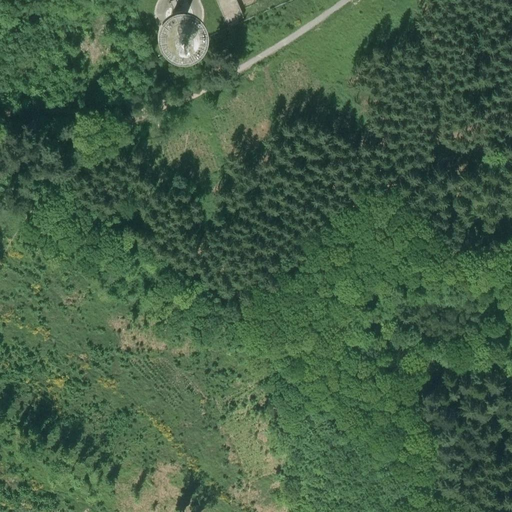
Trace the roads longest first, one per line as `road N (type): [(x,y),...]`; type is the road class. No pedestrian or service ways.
road 1 (track): [(136,115),(210,85),(346,0)]
road 2 (track): [(335,331),(340,313),(371,282),(511,259)]
road 3 (track): [(416,511),(434,462),(409,336)]
road 4 (track): [(0,115),(136,115)]
